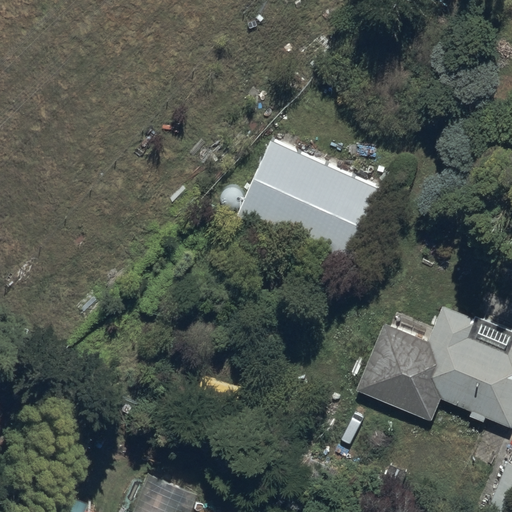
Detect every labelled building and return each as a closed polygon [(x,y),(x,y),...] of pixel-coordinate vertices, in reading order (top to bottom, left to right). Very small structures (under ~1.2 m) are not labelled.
[(380,191),(269,140),(233,217),(345,268),(380,191)] [(426,342),(381,324),(353,390),(430,422),(439,400),(467,412),(466,416),(481,423),(483,417),(509,428),(511,422),(511,333),(472,317),(471,320),(439,307),(426,342)] [(313,386),(294,375),(273,412),(292,423),(313,386)] [(511,511),(511,462),(508,461),(485,511),(511,511)] [(132,511),(190,511),(197,498),(148,477),(132,511)] [(89,504),(60,493),(55,491),(47,511),(86,511),(89,504)]
